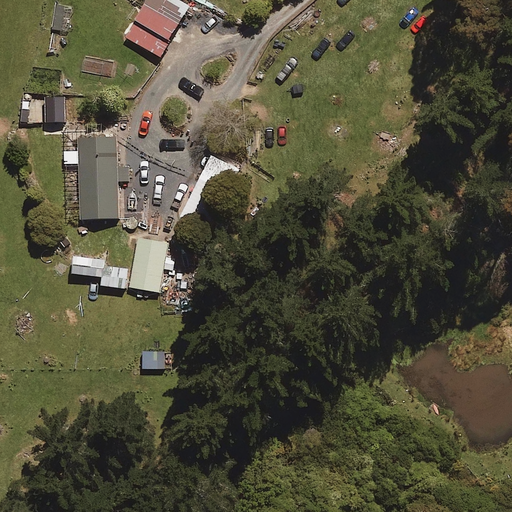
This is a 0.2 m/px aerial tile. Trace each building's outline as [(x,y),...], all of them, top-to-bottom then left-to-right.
[(148,0),(146,6),(180,26),(191,6),(180,0),(148,0)] [(73,7),(57,4),(53,28),(69,31),(73,7)] [(180,26),(146,6),(128,38),(163,57),(180,26)] [(62,71),(33,66),(28,92),(58,97),(62,71)] [(117,137),(79,138),(79,149),(65,149),(66,164),(81,164),(82,219),(119,218),(118,181),(131,180),(130,167),(118,167),(117,137)] [(238,166),(213,154),(183,220),(209,231),(238,166)] [(168,243),(139,239),(132,288),(161,292),(168,243)] [(104,277),(105,267),(106,259),(75,256),(73,274),(104,277)] [(105,267),(104,277),(103,286),(127,288),(128,269),(105,267)] [(166,352),(144,351),(143,369),(165,369),(166,352)]
